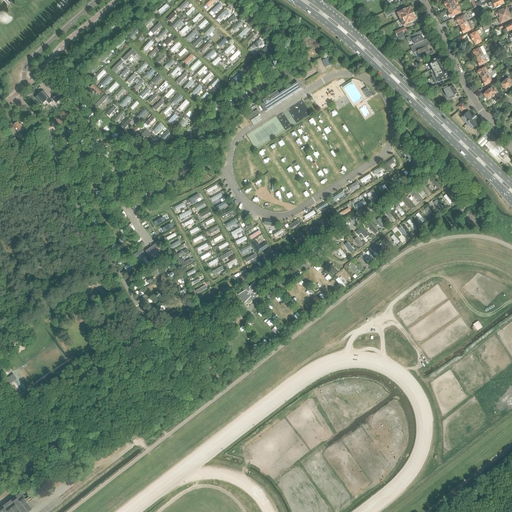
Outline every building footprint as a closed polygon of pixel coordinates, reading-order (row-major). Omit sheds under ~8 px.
[(448,10),(458,5),(456,1),(455,2),(454,0),(450,0),(443,4),(444,4),(443,5),(444,6),(445,6),(445,7),(446,7),(448,10)] [(504,4),(502,0),(496,0),(488,4),(490,7),(492,6),(493,9),(496,8),(500,6),(504,4)] [(450,18),(459,14),(461,13),(459,9),(460,9),(458,5),(448,10),(449,13),(448,14),(449,15),(449,16),(449,17),(450,17),(450,18)] [(400,20),(413,14),(410,7),(397,13),(400,20)] [(498,19),(509,13),(506,7),(495,13),(498,19)] [(509,13),(498,19),(501,24),(511,19),(509,13)] [(400,20),(404,26),(416,20),(413,14),(400,20)] [(460,26),(470,22),(466,15),(456,20),(456,21),(456,22),(457,23),(458,24),(459,23),(460,26)] [(463,34),(473,29),(470,22),(460,26),(462,30),(461,30),(461,31),(461,32),(462,33),(463,34)] [(511,29),(511,22),(504,27),(505,29),(502,30),(504,34),(507,32),(511,29)] [(405,28),(395,32),(397,37),(407,32),(405,28)] [(424,40),(421,35),(424,34),(422,30),(406,38),(408,42),(412,40),(414,45),(410,47),(412,50),(428,42),(427,39),(424,40)] [(482,42),(476,32),(470,35),(471,37),(470,38),(471,38),(470,39),(471,41),(472,41),(472,42),(473,41),(475,45),(482,42)] [(430,52),(427,47),(430,45),(428,42),(412,50),(414,53),(418,52),(420,57),(416,59),(418,62),(429,56),(434,54),(433,50),(430,52)] [(476,59),(486,54),(482,46),(472,52),(472,53),(473,55),(474,56),(474,55),(476,59)] [(132,49),(123,59),(126,61),(132,55),(135,57),(137,54),(132,49)] [(486,54),(476,59),(478,62),(477,62),(477,63),(477,64),(478,65),(478,66),(479,66),(487,62),(490,61),(486,54)] [(432,69),(442,64),(441,62),(441,61),(442,60),(441,60),(441,59),(440,59),(439,59),(439,57),(429,63),(432,69)] [(331,65),(328,58),(323,60),(323,62),(326,67),(331,65)] [(302,77),(302,78),(302,79),(303,80),(303,81),(307,87),(308,88),(309,88),(310,88),(317,84),(321,82),(325,81),(328,79),(331,79),(333,79),(334,78),(336,77),(337,76),(337,74),(337,72),(336,71),(335,69),(334,67),(331,63),(331,65),(326,67),(323,62),(303,75),(303,76),(302,77)] [(433,77),(435,76),(445,71),(442,64),(432,69),(434,73),(431,74),(433,77)] [(485,67),(477,72),(478,72),(477,73),(478,74),(479,75),(480,75),(482,78),(489,74),(491,73),(492,72),(490,69),(487,71),(485,67)] [(445,71),(435,76),(439,82),(440,82),(441,84),(444,83),(443,81),(446,79),(449,78),(448,75),(448,74),(448,73),(448,72),(447,72),(447,71),(446,71),(445,71)] [(489,74),(482,78),(483,81),(483,82),(483,83),(483,84),(483,85),(484,85),(485,86),(493,82),(491,79),(491,78),(495,74),(493,71),(492,72),(491,73),(489,74)] [(500,85),(505,90),(508,87),(509,88),(511,85),(511,84),(511,85),(511,84),(511,80),(508,78),(500,85)] [(279,96),(277,92),(263,101),(265,104),(262,106),(265,111),(301,88),(298,84),(279,96)] [(447,87),(444,89),(445,90),(444,91),(446,94),(444,95),(446,99),(448,98),(449,100),(454,98),(454,97),(454,96),(457,94),(457,93),(456,90),(455,90),(453,86),(448,89),(447,87)] [(368,99),(373,96),(367,88),(363,91),(368,99)] [(494,91),(491,88),(483,94),(488,100),(491,97),(492,98),(495,95),(494,94),(496,93),(496,92),(494,90),(494,91)] [(52,101),(50,98),(43,91),(35,97),(42,105),(47,101),(49,104),(52,101)] [(250,120),(259,115),(260,114),(258,110),(248,116),(250,120)] [(469,111),(461,118),(467,124),(475,116),(472,113),(471,114),(469,111)] [(467,124),(472,130),(480,123),(477,120),(478,119),(475,116),(467,124)] [(20,125),(18,122),(13,125),(18,132),(21,130),(23,133),(26,130),(24,128),(21,124),(20,125)] [(60,135),(61,136),(59,138),(66,145),(68,143),(68,144),(72,141),(76,137),(67,128),(63,132),(60,135)] [(146,130),(138,139),(141,142),(146,136),(149,138),(152,135),(146,130)] [(55,143),(50,135),(44,139),(48,146),(55,143)] [(191,136),(183,141),(186,145),(193,140),(191,136)] [(489,141),(486,144),(493,151),(494,150),(498,154),(500,152),(501,152),(504,149),(492,137),(488,140),(489,141)] [(409,148),(404,151),(409,159),(414,156),(409,148)] [(388,172),(392,170),(390,166),(395,163),(393,159),(384,165),(388,172)] [(360,187),(357,182),(348,187),(351,192),(360,187)] [(373,189),(369,191),(372,196),(367,198),(370,202),(378,198),(373,189)] [(196,203),(195,201),(201,198),(199,194),(189,199),(193,205),(196,203)] [(368,235),(362,227),(355,232),(358,235),(361,233),(365,238),(368,235)] [(257,241),(252,244),(258,253),(269,247),(266,242),(260,246),(257,241)] [(158,242),(147,250),(146,251),(153,261),(165,252),(158,242)] [(371,249),(373,252),(375,250),(380,255),(383,253),(376,244),(371,249)] [(266,260),(264,257),(261,259),(265,265),(279,256),(277,253),(266,260)] [(185,262),(183,259),(179,261),(183,267),(193,262),(191,259),(185,262)] [(246,270),(243,272),(245,274),(238,279),(240,282),(250,276),(246,270)] [(251,296),(259,289),(252,282),(246,287),(245,285),(241,289),(242,291),(237,296),(244,304),(251,296)] [(142,435),(140,431),(137,427),(127,434),(132,442),(142,435)] [(32,495),(26,500),(21,493),(0,509),(0,511),(28,511),(33,509),(29,504),(35,499),(32,495)]
